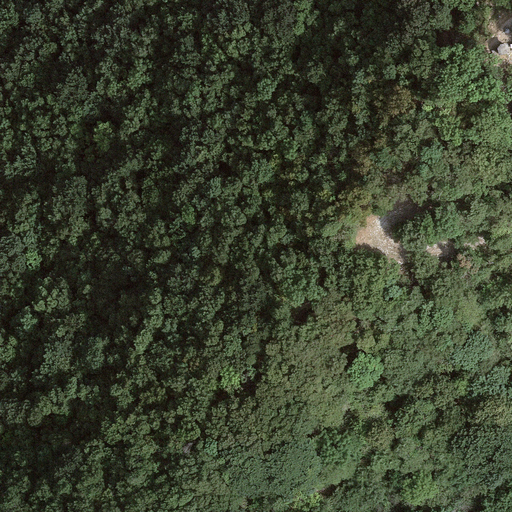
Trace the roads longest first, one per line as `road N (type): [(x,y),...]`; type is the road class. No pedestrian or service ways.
road 1 (track): [(293,511),(330,474),(511,348)]
road 2 (track): [(428,252),(379,243),(382,218),(449,202),(511,152)]
